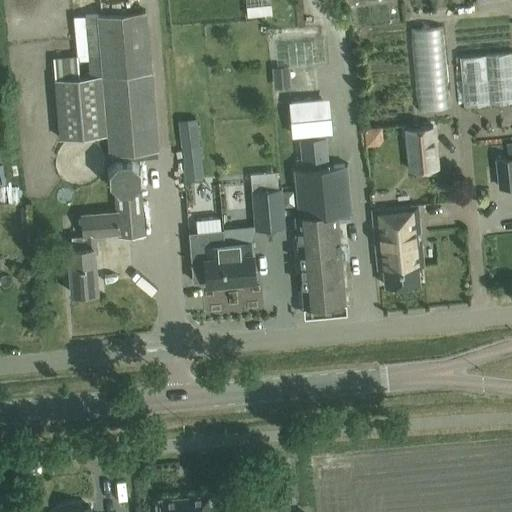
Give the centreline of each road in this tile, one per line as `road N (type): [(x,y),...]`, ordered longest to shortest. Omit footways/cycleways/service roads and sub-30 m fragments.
road 1 (unclassified): [(0,463),(511,421)]
road 2 (unclassified): [(171,351),(511,317)]
road 3 (unknown): [(369,332),(336,40)]
road 4 (secondary): [(175,397),(444,372)]
road 5 (secondary): [(0,413),(175,397)]
road 6 (unclassified): [(0,366),(171,351)]
